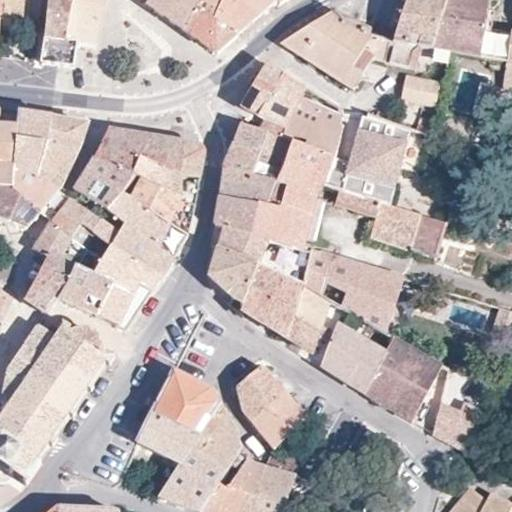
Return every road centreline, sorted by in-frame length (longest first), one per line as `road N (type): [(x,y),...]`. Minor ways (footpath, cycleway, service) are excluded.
road 1 (residential): [(419,511),(430,468),(422,448),(262,350)]
road 2 (residential): [(217,85),(209,197),(186,280)]
road 3 (residential): [(141,348),(110,406),(56,465),(49,498)]
road 4 (residential): [(29,244),(87,157),(105,100)]
road 5 (residential): [(322,0),(281,23),(217,85)]
road 6 (residential): [(260,457),(221,385),(262,350)]
road 7 (residential): [(27,318),(45,322),(65,312),(141,348)]
